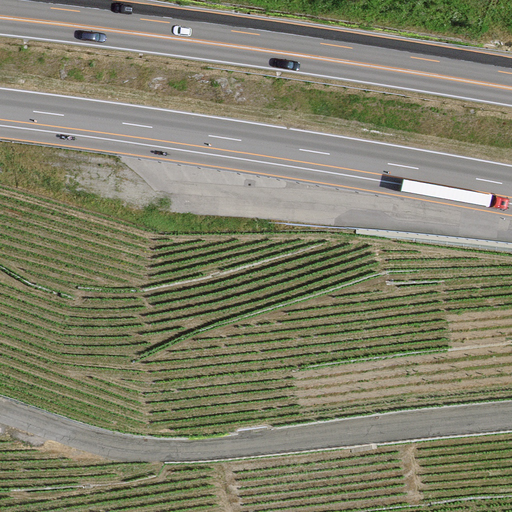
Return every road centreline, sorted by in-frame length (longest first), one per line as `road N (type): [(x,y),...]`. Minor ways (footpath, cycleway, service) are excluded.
road 1 (unclassified): [(511,414),(159,449),(99,440),(0,408)]
road 2 (motorway): [(0,108),(511,187)]
road 3 (motorway): [(511,86),(0,14)]
